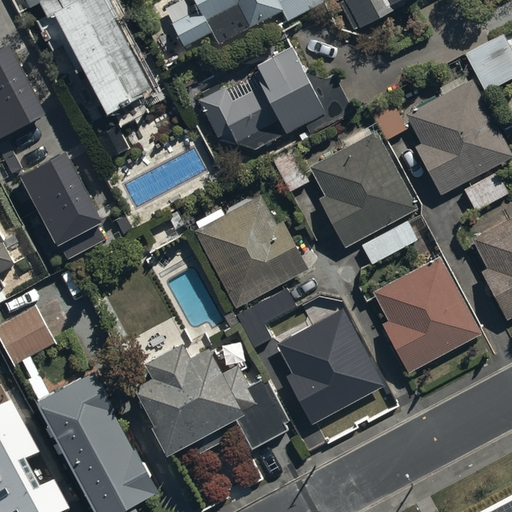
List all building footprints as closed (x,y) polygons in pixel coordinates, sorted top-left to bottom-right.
[(34,0),(28,3),(52,46),(68,37),(106,106),(110,104),(120,122),(147,107),(136,86),(152,77),(108,0),(34,0)] [(172,29),(183,51),(210,38),(215,48),(281,15),(287,26),(324,8),(319,0),(189,0),(198,16),(172,29)] [(340,5),(354,30),(393,8),(390,2),(392,0),(343,0),(345,2),(340,5)] [(511,67),(511,48),(502,29),(465,48),(483,83),(511,67)] [(8,46),(0,49),(0,137),(45,114),(8,46)] [(198,100),(218,141),(255,146),(302,123),(307,133),(352,110),(334,73),(310,84),(292,49),(274,58),(271,52),(254,61),(258,68),(253,71),(260,86),(231,100),(225,87),(198,100)] [(415,142),(440,190),(445,187),(450,196),(458,192),(453,183),(511,151),(511,149),(473,75),(466,78),(463,72),(439,84),(442,91),(405,111),(420,139),(415,142)] [(389,93),(368,105),(386,135),(407,123),(389,93)] [(318,195),(344,243),(416,204),(375,127),(308,163),(324,192),(318,195)] [(272,155),(290,188),(308,179),(290,146),(272,155)] [(102,223),(66,153),(20,177),(56,246),(59,245),(67,260),(105,240),(97,225),(102,223)] [(464,187),(475,206),(507,188),(496,169),(464,187)] [(194,226),(235,302),(307,263),(282,217),(275,221),(259,190),(223,209),(221,205),(196,218),(199,224),(194,226)] [(480,267),(505,315),(511,311),(511,212),(503,217),(502,214),(478,226),(481,231),(472,235),(486,264),(480,267)] [(0,216),(0,286),(7,283),(0,272),(20,261),(3,231),(7,229),(0,216)] [(406,221),(360,245),(370,265),(416,240),(406,221)] [(439,251),(372,287),(388,316),(381,320),(408,369),(482,329),(439,251)] [(286,371),(310,418),(382,382),(342,304),(337,307),(334,301),(313,312),(317,320),(275,341),(290,369),(286,371)] [(0,321),(0,333),(13,360),(55,339),(37,303),(0,321)] [(165,445),(189,432),(198,449),(229,431),(220,415),(233,408),(252,443),(288,423),(261,374),(250,380),(234,350),(217,359),(206,338),(188,347),(181,334),(144,354),(151,367),(129,379),(165,445)] [(40,398),(99,511),(135,511),(141,509),(136,500),(161,487),(137,442),(133,444),(113,406),(116,405),(96,368),(40,398)] [(0,511),(60,511),(69,507),(52,477),(38,485),(23,458),(35,451),(8,401),(0,404),(0,511)] [(472,479),(432,502),(438,511),(463,511),(485,500),(472,479)] [(511,511),(511,493),(476,511),(511,511)]
